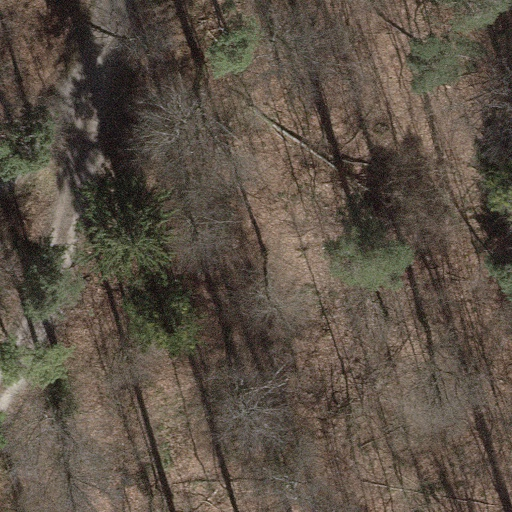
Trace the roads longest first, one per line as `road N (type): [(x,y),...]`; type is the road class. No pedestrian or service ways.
road 1 (track): [(0,395),(38,323),(98,70)]
road 2 (track): [(0,177),(83,93),(98,70),(116,0)]
